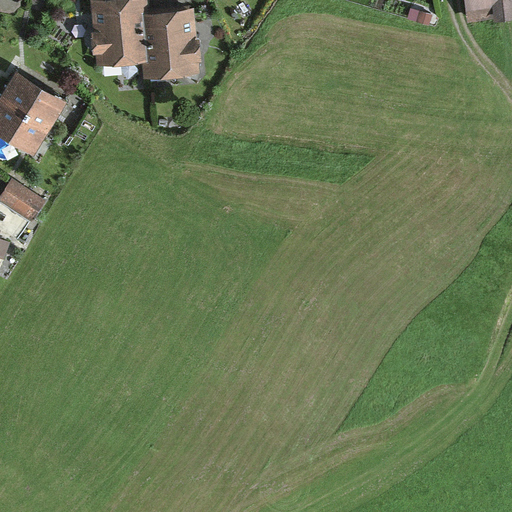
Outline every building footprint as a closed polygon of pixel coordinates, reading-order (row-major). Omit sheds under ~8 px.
[(147,0),(96,0),(100,58),(151,55),(148,15),(147,0)] [(511,0),(469,0),(470,15),(511,12),(511,0)] [(198,12),(148,15),(151,55),(152,73),(202,70),(198,12)] [(67,100),(23,71),(0,105),(0,127),(33,150),(67,100)] [(13,183),(3,198),(28,215),(38,200),(13,183)] [(0,253),(8,233),(0,229),(0,253)]
